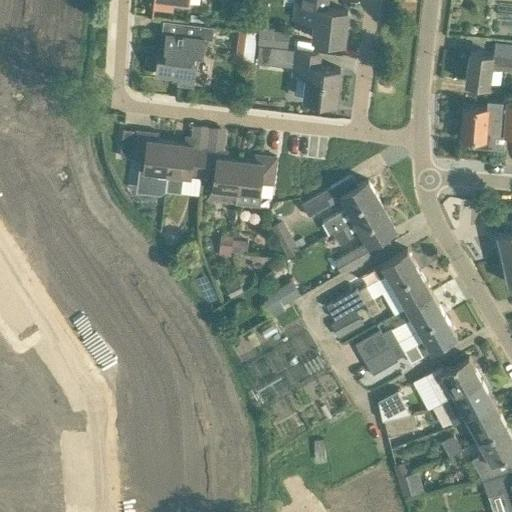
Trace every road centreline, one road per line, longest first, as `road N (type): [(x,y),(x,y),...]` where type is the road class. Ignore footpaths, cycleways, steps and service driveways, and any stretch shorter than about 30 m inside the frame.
road 1 (residential): [(358,131),(117,102),(123,0)]
road 2 (residential): [(96,511),(97,425),(87,397),(0,261)]
road 3 (residential): [(511,351),(428,207),(423,174)]
road 4 (residential): [(419,140),(432,0)]
road 5 (residential): [(358,131),(374,0)]
